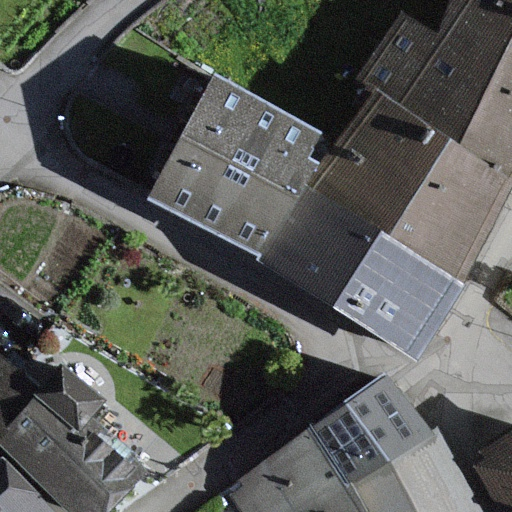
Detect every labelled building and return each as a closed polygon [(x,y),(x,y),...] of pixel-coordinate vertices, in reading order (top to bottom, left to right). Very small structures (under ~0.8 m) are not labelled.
[(511,0),(453,0),(434,34),(401,16),(363,84),(367,86),(511,165),(511,0)] [(218,79),(156,192),(273,256),(309,191),(335,143),(218,79)] [(511,180),(511,165),(367,86),(335,143),(309,191),(460,274),(511,180)] [(419,350),(455,284),(460,274),(309,191),(273,256),(267,267),(419,350)] [(0,435),(39,391),(0,356),(0,435)] [(39,391),(0,435),(0,439),(81,511),(99,511),(136,470),(84,424),(102,403),(61,366),(39,391)] [(427,440),(391,383),(311,433),(347,490),(427,440)] [(262,511),(361,511),(347,490),(311,433),(241,477),(262,511)] [(474,511),(482,508),(435,434),(427,440),(347,490),(361,511),(474,511)] [(511,511),(511,441),(479,465),(508,511),(511,511)] [(44,511),(0,463),(0,511),(44,511)]
